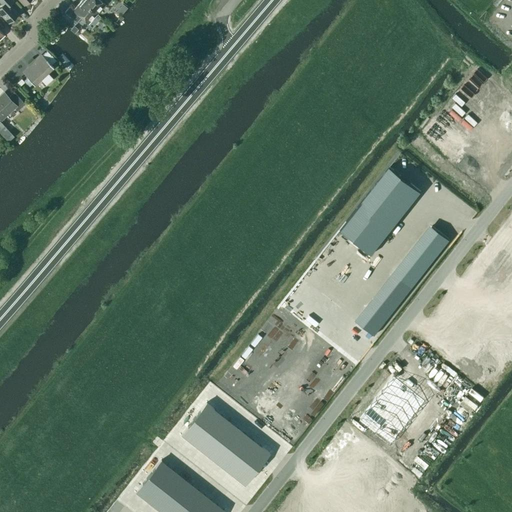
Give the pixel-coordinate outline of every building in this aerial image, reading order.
[(0,13),(8,22),(18,13),(9,4),(13,0),(0,0),(0,1),(2,4),(0,6),(0,13)] [(96,14),(81,0),(73,10),(69,6),(64,12),(76,23),(81,17),(88,23),(96,14)] [(81,0),(96,14),(105,4),(99,0),(81,0)] [(53,67),(48,61),(46,59),(42,56),(45,53),(45,52),(27,69),(27,76),(27,77),(34,84),(41,78),(43,78),(46,75),(46,73),(53,67)] [(21,78),(19,80),(18,81),(16,83),(19,87),(24,82),(23,80),(21,78)] [(17,110),(24,103),(14,92),(8,97),(4,93),(0,96),(0,117),(1,119),(13,107),(17,110)] [(0,120),(0,134),(7,142),(14,136),(0,120)] [(387,159),(336,222),(368,248),(419,184),(387,159)] [(432,226),(357,320),(374,334),(449,239),(432,226)] [(511,302),(511,255),(498,245),(436,324),(472,353),(511,302)] [(413,351),(379,394),(411,419),(445,376),(413,351)] [(206,402),(181,434),(244,484),(269,452),(206,402)] [(160,461),(135,492),(159,511),(221,511),(223,511),(160,461)]
